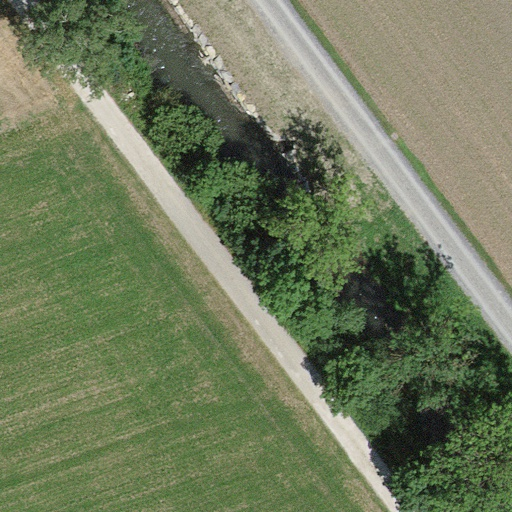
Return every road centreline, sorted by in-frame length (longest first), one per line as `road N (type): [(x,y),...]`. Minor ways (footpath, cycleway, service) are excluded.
road 1 (track): [(12,0),(391,511)]
road 2 (track): [(511,337),(260,0)]
